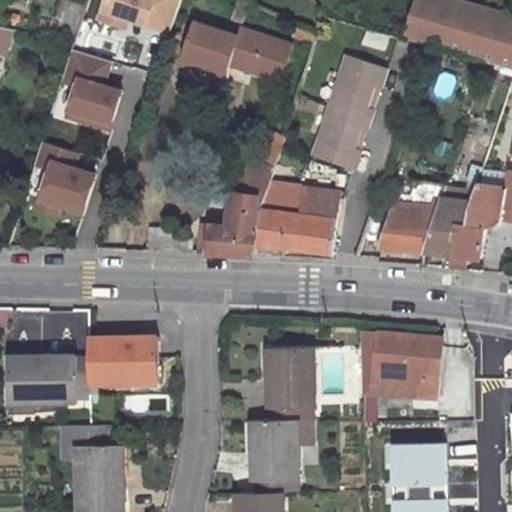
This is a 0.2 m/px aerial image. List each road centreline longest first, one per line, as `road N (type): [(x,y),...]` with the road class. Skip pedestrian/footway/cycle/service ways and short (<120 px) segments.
road 1 (residential): [(196,288),(496,309)]
road 2 (residential): [(184,511),(200,443),(196,288)]
road 3 (residential): [(496,309),(496,511)]
road 4 (residential): [(0,283),(196,288)]
